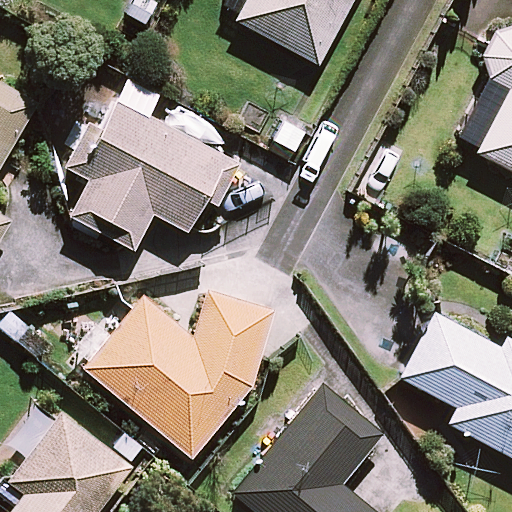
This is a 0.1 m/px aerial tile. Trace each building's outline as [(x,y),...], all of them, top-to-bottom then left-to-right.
[(242,0),(235,14),(231,21),(312,64),(345,0),(242,0)] [(482,79),(452,138),(473,148),(470,153),(511,174),(511,28),(509,26),(504,27),(499,28),(495,30),(491,32),(487,35),(484,38),(481,42),(479,47),(477,51),(476,56),(476,61),(477,65),(478,70),(479,74),(482,79)] [(153,95),(121,78),(108,105),(94,98),(59,167),(83,179),(64,217),(126,249),(145,213),(180,231),(198,197),(210,203),(230,163),(142,118),(153,95)] [(0,87),(0,223),(2,220),(0,218),(0,152),(29,104),(0,87)] [(268,314),(208,294),(181,334),(137,297),(78,369),(183,456),(248,377),(268,314)] [(490,346),(428,314),(395,378),(451,407),(442,423),(511,459),(511,344),(495,336),(490,346)] [(374,433),(317,385),(226,491),(250,511),(369,511),(333,481),(374,433)] [(89,511),(123,468),(54,414),(3,481),(20,493),(4,511),(89,511)]
